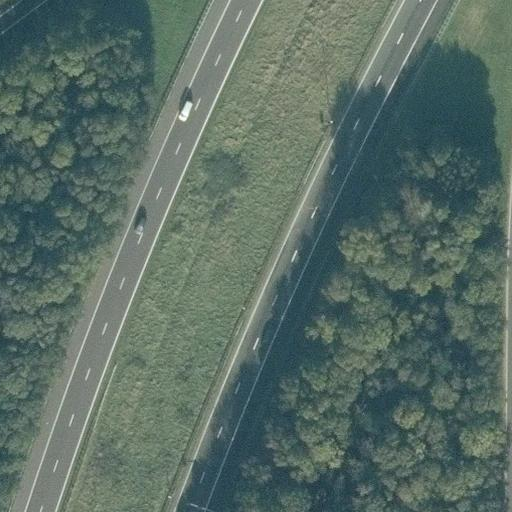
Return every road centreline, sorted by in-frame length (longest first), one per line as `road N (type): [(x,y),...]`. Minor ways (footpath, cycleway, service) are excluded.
road 1 (motorway): [(188,511),(306,229),(423,0)]
road 2 (motorway): [(247,0),(112,304),(39,511)]
